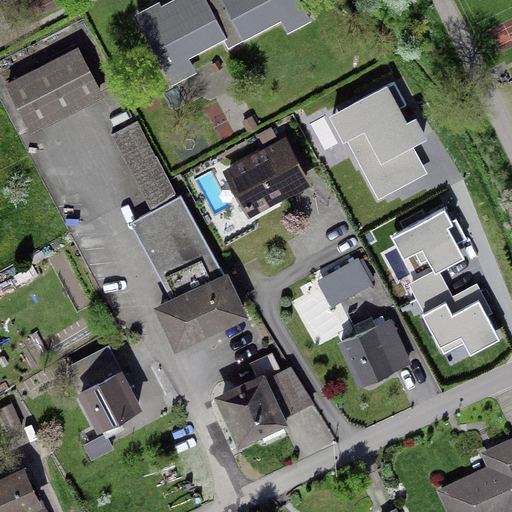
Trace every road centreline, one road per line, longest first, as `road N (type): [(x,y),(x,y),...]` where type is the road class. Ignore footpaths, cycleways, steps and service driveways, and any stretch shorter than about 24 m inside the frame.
road 1 (residential): [(217,511),(511,372)]
road 2 (residential): [(445,0),(511,135)]
